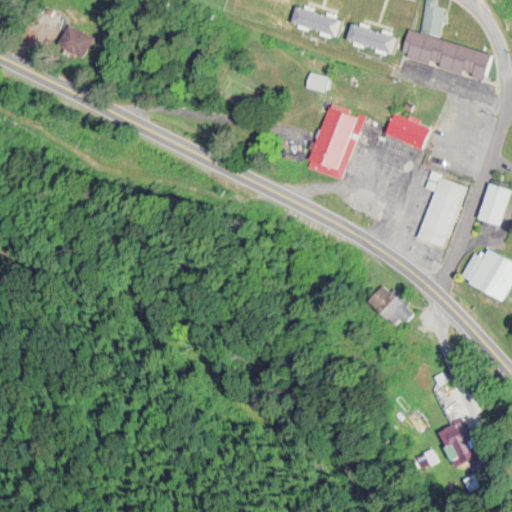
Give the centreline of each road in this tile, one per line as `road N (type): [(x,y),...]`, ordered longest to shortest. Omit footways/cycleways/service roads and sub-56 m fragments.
road 1 (tertiary): [(0,53),(334,222),(442,287),(511,360)]
road 2 (residential): [(510,511),(447,343),(442,287)]
road 3 (residential): [(482,182),(509,49)]
